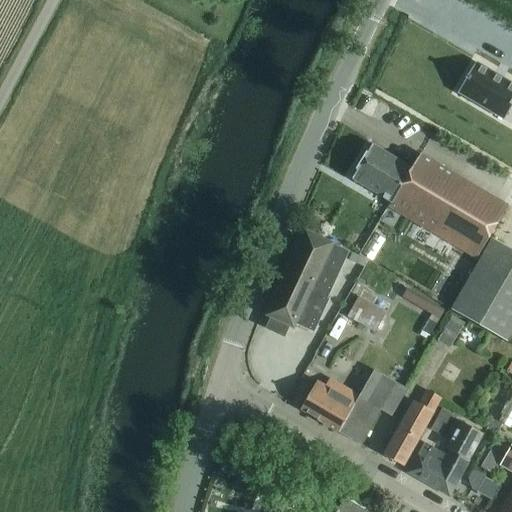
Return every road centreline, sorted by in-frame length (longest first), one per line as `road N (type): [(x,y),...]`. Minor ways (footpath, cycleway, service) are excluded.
road 1 (unclassified): [(220,381),(305,156),(364,30)]
road 2 (residential): [(443,511),(220,381)]
road 3 (unclassified): [(184,511),(220,381)]
